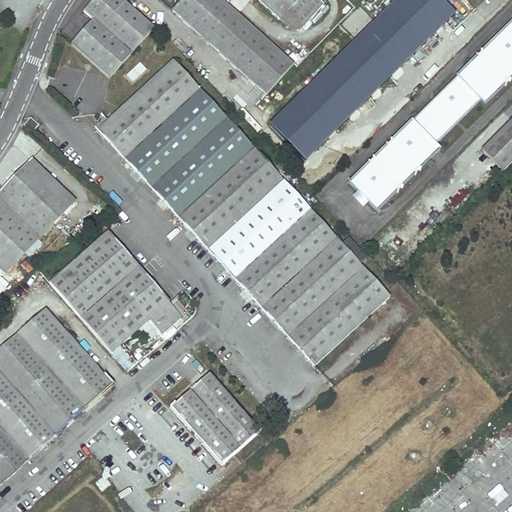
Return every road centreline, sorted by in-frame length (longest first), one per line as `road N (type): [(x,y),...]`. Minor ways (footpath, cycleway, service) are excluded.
road 1 (residential): [(0,503),(210,317),(213,296),(37,100),(20,91)]
road 2 (unknown): [(126,392),(52,303),(39,302),(0,338)]
